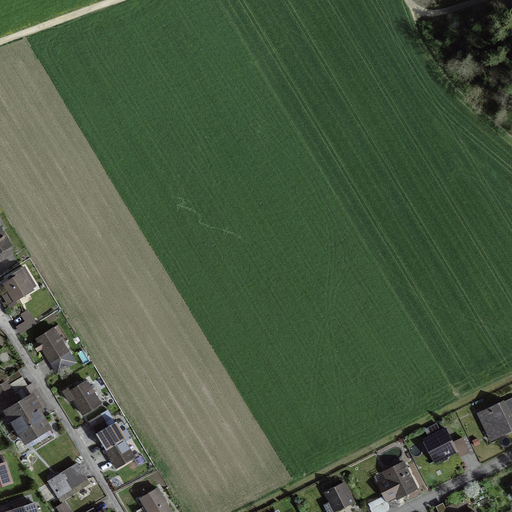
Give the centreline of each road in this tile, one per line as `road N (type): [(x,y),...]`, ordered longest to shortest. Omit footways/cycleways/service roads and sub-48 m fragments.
road 1 (track): [(240,511),(511,380)]
road 2 (unclassified): [(119,511),(0,315)]
road 3 (track): [(511,141),(434,73),(413,12)]
road 4 (track): [(116,0),(0,42)]
